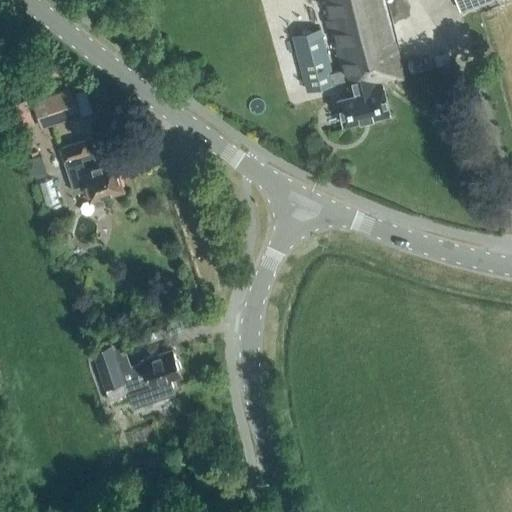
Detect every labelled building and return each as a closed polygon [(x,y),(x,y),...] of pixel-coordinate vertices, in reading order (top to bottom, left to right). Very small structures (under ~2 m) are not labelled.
[(383,0),(321,0),(342,80),(345,80),(349,95),(337,97),(343,123),(389,112),(382,82),(403,77),(383,0)] [(457,0),(461,9),(486,0),(457,0)] [(307,89),(334,82),(320,28),(293,36),(307,89)] [(447,52),(403,63),(406,74),(450,63),(447,52)] [(39,98),(48,125),(87,111),(78,85),(39,98)] [(26,98),(7,104),(13,120),(31,114),(26,98)] [(122,189),(113,161),(102,164),(101,162),(93,165),(89,152),(85,139),(60,147),(73,187),(85,183),(90,199),(122,189)] [(111,342),(95,347),(108,385),(126,379),(111,342)] [(131,378),(127,387),(133,406),(176,391),(171,376),(181,373),(173,348),(153,355),(152,354),(141,357),(142,360),(131,364),(135,377),(131,378)] [(160,455),(144,460),(150,477),(165,472),(160,455)]
